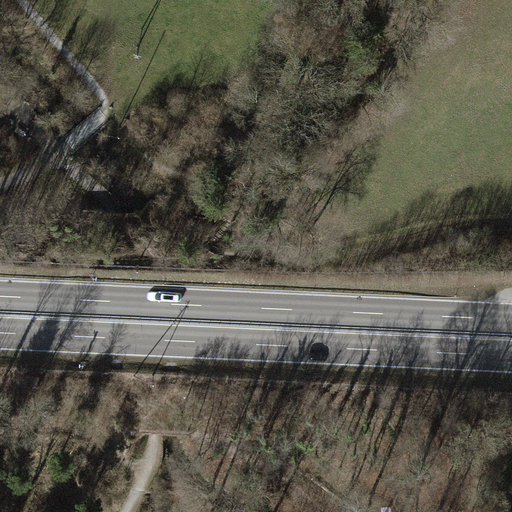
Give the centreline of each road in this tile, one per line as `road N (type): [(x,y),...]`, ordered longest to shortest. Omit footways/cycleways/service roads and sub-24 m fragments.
road 1 (trunk): [(511,320),(0,296)]
road 2 (trunk): [(0,333),(511,356)]
road 3 (track): [(125,511),(154,444),(113,207),(57,153)]
road 4 (track): [(21,0),(107,105),(57,153)]
road 5 (track): [(511,221),(316,253)]
